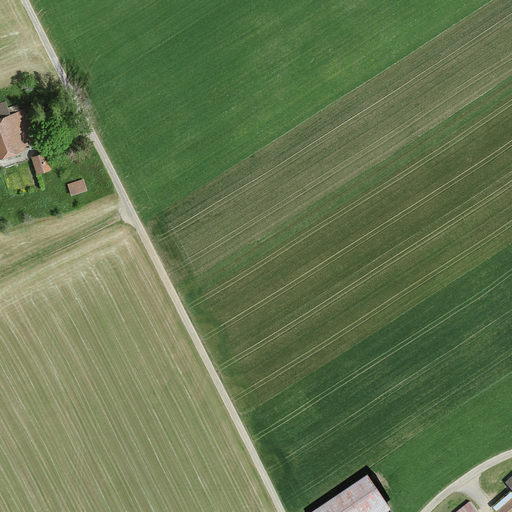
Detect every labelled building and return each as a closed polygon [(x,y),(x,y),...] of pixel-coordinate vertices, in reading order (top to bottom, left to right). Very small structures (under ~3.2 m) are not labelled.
[(17,105),(8,108),(6,100),(0,101),(0,160),(25,152),(23,147),(38,142),(28,111),(20,113),(17,105)] [(46,154),(32,160),(38,175),(52,169),(46,154)] [(85,192),(82,181),(66,185),(69,195),(85,192)] [(387,511),(390,511),(368,479),(319,511),(387,511)] [(477,511),(470,502),(457,511),(477,511)]
